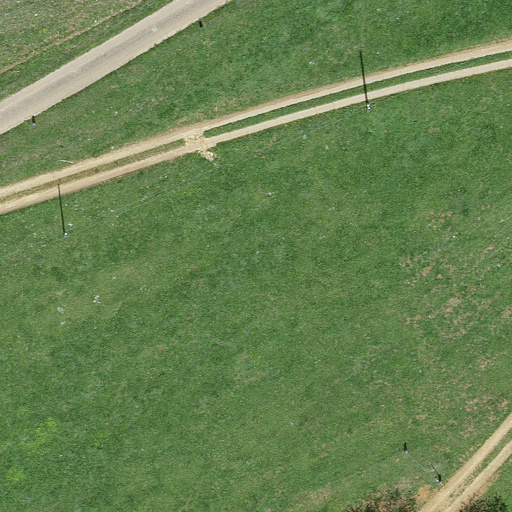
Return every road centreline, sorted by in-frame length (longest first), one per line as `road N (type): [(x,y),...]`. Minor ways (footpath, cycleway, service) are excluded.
road 1 (track): [(511,52),(0,201)]
road 2 (track): [(0,112),(194,0)]
